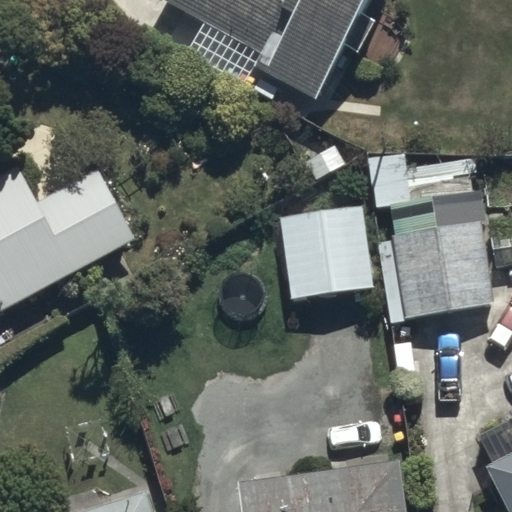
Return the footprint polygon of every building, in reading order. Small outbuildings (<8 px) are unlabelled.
[(319,93),(373,0),(162,0),(161,2),(319,93)] [(0,312),(137,239),(99,168),(37,201),(18,165),(0,174),(0,312)] [(290,302),(372,290),(360,205),(278,216),(290,302)] [(383,237),(396,320),(496,304),(483,222),(383,237)] [(511,511),(511,415),(467,440),(507,511),(511,511)] [(404,511),(398,459),(236,481),(240,511),(404,511)] [(149,511),(143,490),(76,511),(149,511)]
